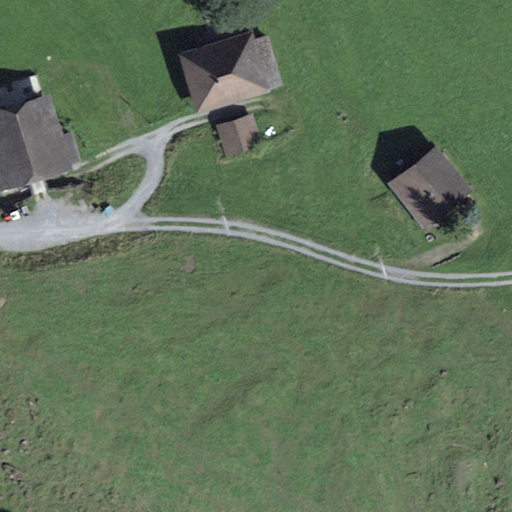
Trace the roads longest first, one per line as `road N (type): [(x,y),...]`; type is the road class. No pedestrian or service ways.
road 1 (track): [(122,223),(259,232),(404,275),(511,279)]
road 2 (track): [(276,109),(228,116),(0,198)]
road 3 (track): [(155,142),(162,169),(152,197),(122,223),(0,235)]
